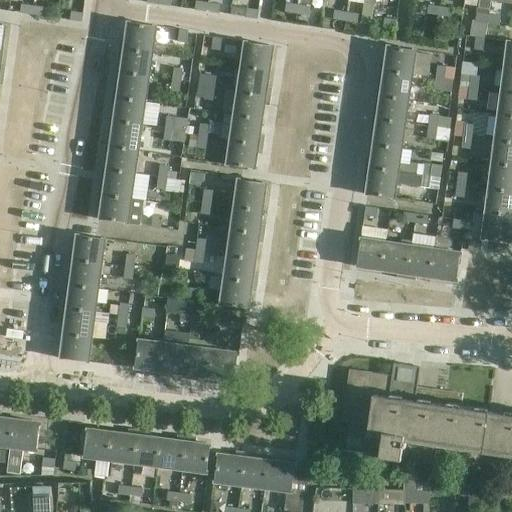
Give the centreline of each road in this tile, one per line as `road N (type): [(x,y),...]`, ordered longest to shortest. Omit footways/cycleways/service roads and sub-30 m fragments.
road 1 (residential): [(339,326),(327,303),(357,53),(340,41),(101,8)]
road 2 (residential): [(36,386),(53,239),(101,8)]
road 3 (residential): [(36,386),(233,414),(271,406),(339,326)]
road 4 (residential): [(339,326),(511,340)]
